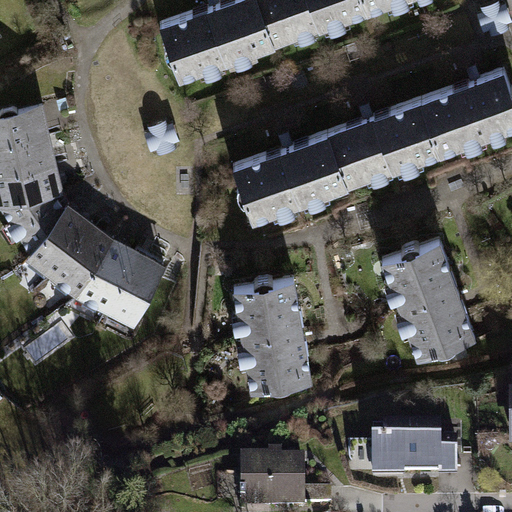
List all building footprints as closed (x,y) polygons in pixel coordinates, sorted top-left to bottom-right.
[(182,81),(277,46),(259,0),(204,0),(158,17),(182,81)] [(259,0),(277,46),(369,13),(364,0),(259,0)] [(364,0),(369,13),(405,0),(364,0)] [(469,77),(420,95),(440,151),(511,124),(511,89),(503,64),(469,77)] [(350,184),(440,151),(420,95),(363,116),(329,128),(350,184)] [(0,142),(51,130),(43,99),(0,109),(0,142)] [(171,112),(145,121),(154,149),(180,140),(171,112)] [(252,220),(350,184),(329,128),(283,145),(231,164),(240,188),(252,220)] [(51,130),(0,142),(0,174),(58,160),(51,130)] [(58,160),(0,174),(0,206),(66,190),(58,160)] [(66,190),(0,206),(0,217),(23,256),(68,198),(66,190)] [(50,275),(91,215),(68,198),(23,256),(50,275)] [(91,215),(50,275),(75,293),(114,232),(91,215)] [(105,310),(141,247),(114,232),(75,293),(105,310)] [(442,246),(387,265),(395,287),(387,289),(394,308),(400,305),(405,319),(397,322),(404,342),(412,339),(421,363),(476,343),(460,297),(442,246)] [(141,247),(105,310),(133,327),(167,261),(141,247)] [(304,338),(295,277),(234,286),(238,317),(231,318),(234,333),(242,332),(245,347),(237,349),(239,365),(248,364),(252,393),(312,384),(304,338)] [(384,433),(371,434),(371,476),(406,476),(405,467),(435,467),(435,473),(457,473),(457,434),(438,435),(437,420),(383,421),(384,433)] [(236,456),(236,506),(330,506),(330,490),(301,490),(301,455),(236,456)]
